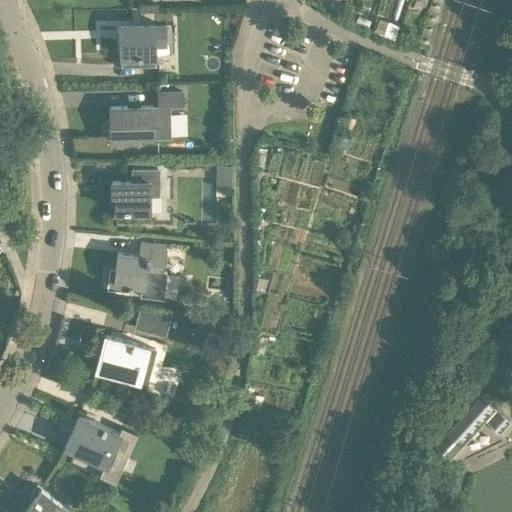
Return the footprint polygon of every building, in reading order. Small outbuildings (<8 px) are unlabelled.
[(333,10),(338,2),(334,0),(329,0),(326,6),(333,10)] [(366,30),(370,20),(358,16),(354,25),(366,30)] [(163,24),(118,25),(120,64),(154,63),(154,42),(164,42),(163,24)] [(151,116),(182,115),(181,91),(156,92),(156,105),(107,107),(108,138),(122,137),(122,142),(139,142),(139,137),(152,136),(151,116)] [(351,129),(355,119),(348,117),(345,126),(351,129)] [(347,147),(350,139),(342,136),(339,145),(347,147)] [(216,176),(231,176),(231,164),(216,164),(216,176)] [(159,195),(159,169),(132,169),(132,180),(110,182),(110,194),(114,194),(114,211),(148,210),(148,195),(159,195)] [(161,272),(164,247),(141,244),(140,257),(116,253),(113,283),(142,287),(145,270),(161,272)] [(158,311),(151,334),(165,338),(171,314),(158,311)] [(146,382),(155,348),(147,346),(148,346),(104,334),(94,369),(146,382)] [(260,406),(262,396),(247,393),(245,402),(260,406)] [(448,461),(457,451),(485,421),(498,434),(509,422),(481,395),(432,447),(448,461)] [(119,433),(78,414),(63,446),(104,465),(119,433)] [(40,488),(23,511),(75,511),(76,511),(40,488)]
